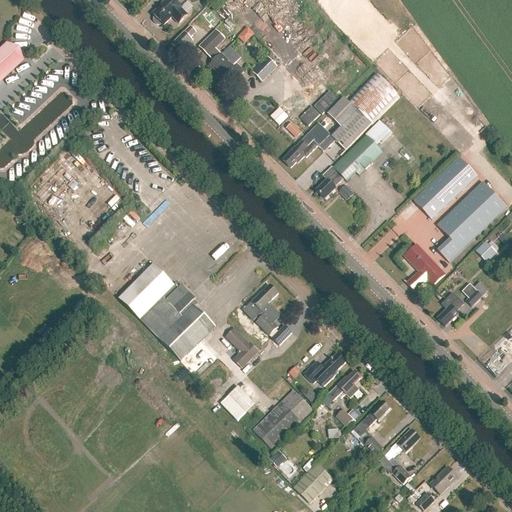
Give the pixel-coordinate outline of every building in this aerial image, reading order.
[(166,0),(161,5),(162,6),(152,15),(155,18),(154,19),(154,21),(154,23),(157,26),(159,26),(161,26),(162,25),(163,27),(172,18),(179,25),(187,17),(181,10),(182,8),(173,0),(166,0)] [(196,34),(190,28),(172,46),(180,54),(185,49),(186,50),(193,43),(190,40),(196,34)] [(245,45),(254,35),(247,28),(238,38),(245,45)] [(216,50),(224,42),(215,32),(199,48),(208,58),(213,63),(221,56),(216,50)] [(2,49),(0,51),(0,85),(19,68),(18,67),(24,62),(8,45),(3,50),(2,49)] [(230,87),(244,73),(236,65),(233,68),(221,56),(213,63),(210,66),(230,87)] [(262,84),(277,69),(267,59),(252,74),(262,84)] [(348,105),(370,127),(372,125),(400,97),(378,75),(348,105)] [(322,116),(337,101),(329,93),(314,108),(322,116)] [(308,127),(320,116),(311,108),(300,119),(308,127)] [(279,127),(288,118),(280,109),(270,118),(279,127)] [(328,116),(319,125),(323,130),(328,125),(333,121),(328,116)] [(304,131),(307,128),(299,120),(296,123),(304,131)] [(327,182),(316,192),(324,201),(336,191),(335,190),(344,181),(346,184),(356,175),(359,178),(383,155),(378,150),(392,135),(398,141),(403,137),(392,125),(387,130),(379,122),(365,136),(366,137),(343,160),(342,159),(323,177),(327,182)] [(302,134),(292,124),(286,130),(296,140),(302,134)] [(296,148),(283,162),(291,170),(296,164),(297,165),(304,158),(306,159),(318,147),(324,153),(335,142),(332,138),(323,130),(319,125),(296,148)] [(413,202),(432,222),(478,178),(459,159),(413,202)] [(437,252),(449,264),(507,209),(483,183),(437,227),(450,240),(437,252)] [(61,206),(69,196),(54,184),(46,193),(61,206)] [(340,192),(348,200),(354,194),(347,186),(340,192)] [(98,201),(106,209),(117,198),(109,190),(98,201)] [(419,274),(407,285),(404,282),(415,293),(427,282),(433,288),(446,276),(417,246),(404,258),(419,274)] [(484,267),(493,258),(486,252),(478,261),(484,267)] [(195,300),(181,286),(180,288),(176,284),(173,287),(153,266),(118,301),(180,363),(215,329),(195,308),(197,306),(194,302),(195,300)] [(472,309),(482,299),(482,298),(488,292),(479,283),(473,290),(476,292),(466,303),(472,309)] [(278,296),(271,289),(269,287),(244,311),(254,321),(269,306),(268,305),(278,296)] [(441,306),(446,311),(437,320),(445,329),(459,315),(457,313),(464,306),(452,295),(441,306)] [(269,338),(278,329),(265,315),(256,325),(269,338)] [(279,348),(292,335),(284,327),(271,341),(279,348)] [(242,370),(259,353),(250,345),(249,346),(234,330),(225,339),(241,354),(233,362),(242,370)] [(337,372),(346,364),(337,355),(323,369),(317,362),(304,375),(313,384),(316,381),(323,388),(338,373),(337,372)] [(354,387),(361,380),(354,373),(347,380),(345,378),(327,397),(333,403),(343,393),(350,401),(359,392),(354,387)] [(231,397),(247,412),(255,404),(240,388),(231,397)] [(272,452),(305,420),(313,412),(294,392),(253,432),(272,452)] [(382,403),(353,435),(376,457),(384,449),(367,432),(377,421),(379,423),(385,417),(385,416),(390,410),(382,403)] [(343,412),(336,419),(346,429),(353,422),(343,412)] [(412,433),(404,441),(402,439),(390,451),(391,451),(383,458),(389,464),(402,452),(405,455),(411,449),(410,448),(419,439),(412,433)] [(277,469),(285,462),(277,454),(269,461),(277,469)] [(307,474),(316,465),(312,461),(303,470),(307,474)] [(328,486),(329,486),(334,481),(317,465),(312,470),(293,489),(301,497),(310,505),(320,495),(328,486)] [(403,487),(411,479),(400,468),(392,476),(403,487)] [(448,471),(440,479),(439,479),(430,487),(439,497),(448,488),(447,487),(456,478),(448,471)] [(413,505),(420,497),(408,485),(405,488),(412,495),(407,500),(413,505)] [(421,511),(424,511),(438,499),(435,496),(432,499),(427,495),(416,506),(421,511)]
